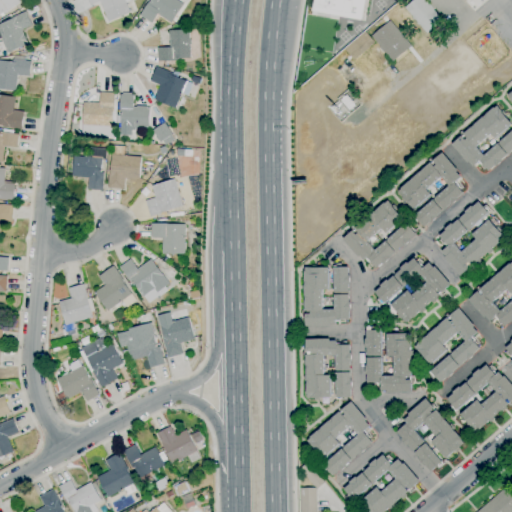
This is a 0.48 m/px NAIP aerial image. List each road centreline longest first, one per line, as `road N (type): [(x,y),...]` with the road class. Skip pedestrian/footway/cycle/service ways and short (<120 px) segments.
road 1 (trunk): [(274,511),(267,104),(274,0)]
road 2 (residential): [(55,0),(66,52),(31,355),(40,403),(65,451)]
road 3 (trunk): [(238,0),(234,249)]
road 4 (residential): [(0,486),(173,392)]
